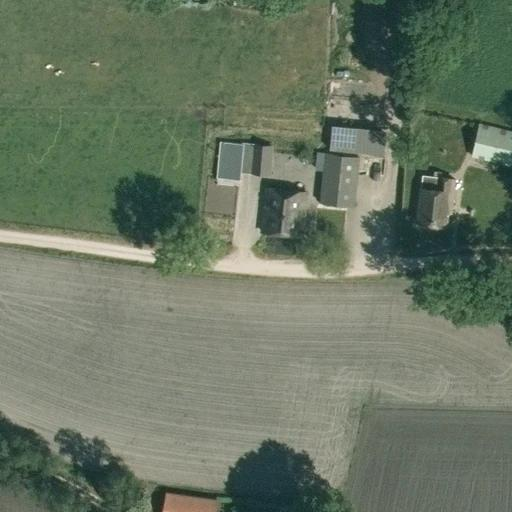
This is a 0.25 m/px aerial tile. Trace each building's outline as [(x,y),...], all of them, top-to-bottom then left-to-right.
[(472,158),(511,167),(511,130),(480,123),(472,158)] [(218,178),(239,180),(242,144),(222,142),(218,178)] [(322,177),(358,181),(360,158),(317,153),(315,170),(323,171),(322,177)] [(453,204),(455,178),(449,178),(450,173),(423,171),(418,222),(448,225),(450,204),(453,204)] [(247,172),(246,185),(256,186),(255,198),(265,199),(266,173),(247,172)] [(302,235),(306,191),(266,188),(262,232),(302,235)] [(236,231),(236,221),(216,220),(215,230),(236,231)] [(162,511),(216,511),(218,499),(165,492),(162,511)]
